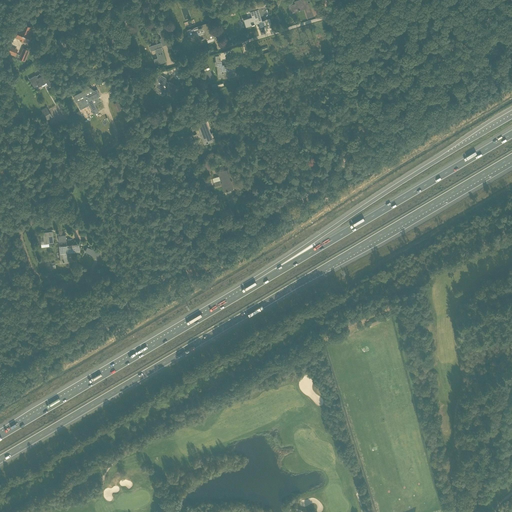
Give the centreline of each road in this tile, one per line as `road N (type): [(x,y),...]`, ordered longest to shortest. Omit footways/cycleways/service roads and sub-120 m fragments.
road 1 (track): [(0,370),(184,264),(218,232),(333,179),(366,133),(511,7)]
road 2 (motorway): [(0,460),(511,158)]
road 3 (motorway): [(511,116),(344,219),(254,286)]
road 4 (motorway): [(511,134),(254,286)]
road 5 (motorway): [(254,286),(0,437)]
road 6 (track): [(366,133),(329,15),(177,62)]
road 7 (track): [(266,212),(217,92),(340,50)]
road 8 (track): [(133,293),(93,190),(92,163),(69,121)]
